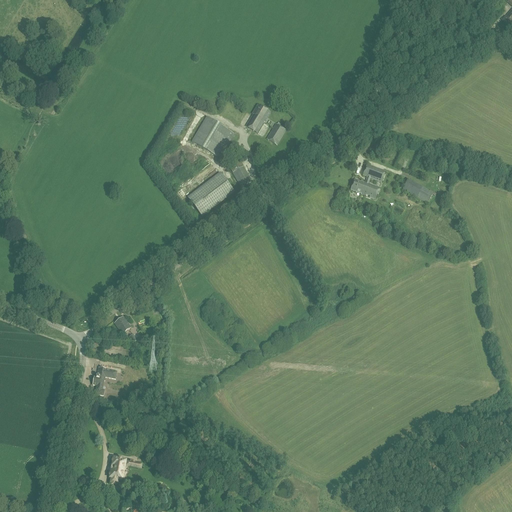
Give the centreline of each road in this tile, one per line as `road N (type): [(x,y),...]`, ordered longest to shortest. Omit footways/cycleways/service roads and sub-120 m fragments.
road 1 (unclassified): [(79,340),(350,137),(411,0)]
road 2 (track): [(350,137),(496,32)]
road 3 (tertiary): [(52,511),(82,361),(79,340)]
